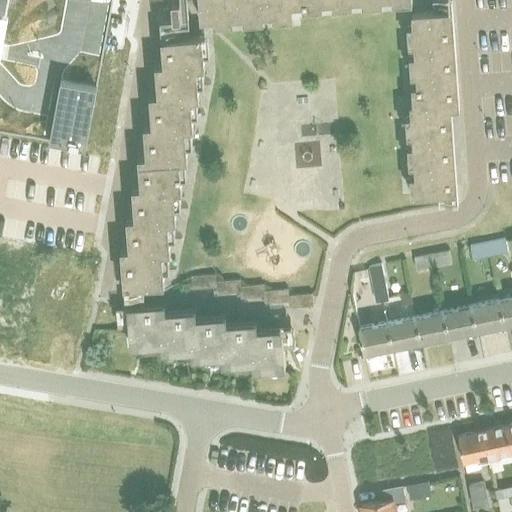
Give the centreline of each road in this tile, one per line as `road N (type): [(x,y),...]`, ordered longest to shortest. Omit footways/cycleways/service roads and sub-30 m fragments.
road 1 (residential): [(328,325),(341,254),(371,235),(461,216),(478,191),(464,0)]
road 2 (residential): [(153,0),(103,296)]
road 3 (residential): [(205,412),(0,378)]
road 4 (residential): [(511,373),(326,419)]
road 5 (residential): [(328,325),(185,294),(158,296)]
road 6 (residential): [(326,419),(292,425),(205,412)]
